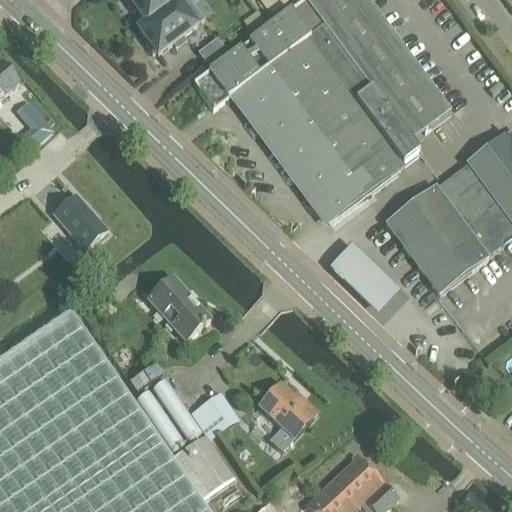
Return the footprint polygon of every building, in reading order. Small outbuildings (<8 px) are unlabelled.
[(186,0),(132,0),(128,3),(130,6),(127,9),(134,18),(137,16),(146,28),(185,1),(186,0)] [(213,116),(235,99),(331,228),(366,202),(398,179),(397,176),(420,159),(411,148),(451,119),(363,0),(313,0),(304,7),(305,7),(291,17),(208,77),(209,78),(193,89),(213,116)] [(278,0),(272,0),(255,13),(266,28),(288,13),(278,0)] [(511,15),(511,0),(502,0),(501,1),(511,15)] [(196,31),(203,25),(185,1),(146,28),(138,34),(148,48),(145,50),(152,60),(155,57),(157,60),(173,49),(175,52),(185,45),(183,42),(197,31),(196,31)] [(209,73),(228,58),(217,44),(198,58),(209,73)] [(0,64),(0,105),(20,89),(0,64)] [(33,113),(21,122),(41,146),(52,136),(33,113)] [(434,193),(386,229),(411,266),(439,301),(488,265),(487,263),(511,244),(511,152),(504,142),(467,169),(469,171),(436,196),(434,193)] [(76,201),(54,221),(85,256),(107,236),(76,201)] [(356,250),(334,273),(383,318),(405,295),(356,250)] [(172,284),(147,306),(185,349),(210,327),(172,284)] [(205,444),(172,467),(122,394),(71,319),(0,368),(0,511),(202,511),(200,509),(234,486),(205,444)] [(156,370),(130,388),(137,399),(164,381),(156,370)] [(280,390),(259,413),(294,445),(318,419),(302,404),(299,407),(280,390)] [(221,398),(200,412),(219,438),(239,424),(221,398)] [(356,461),(302,511),(358,511),(364,507),(368,511),(390,511),(398,505),(356,461)]
